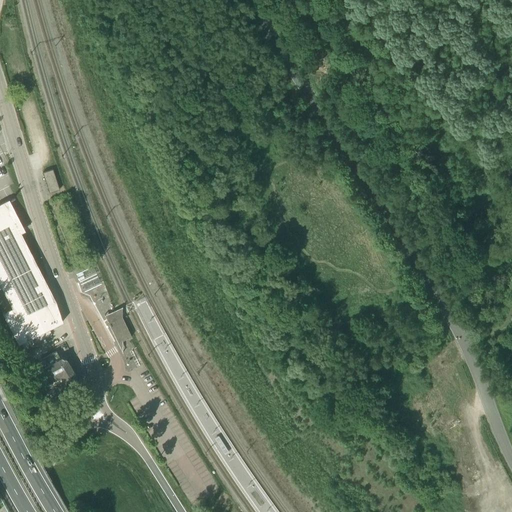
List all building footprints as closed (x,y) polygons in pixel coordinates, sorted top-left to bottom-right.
[(59,189),(53,169),(43,172),(50,192),(59,189)] [(0,283),(13,309),(16,314),(7,319),(6,319),(19,344),(63,322),(63,321),(56,301),(47,283),(21,233),(21,232),(8,208),(0,212),(0,283)] [(123,353),(123,342),(114,323),(123,319),(123,308),(106,316),(123,353)] [(132,338),(123,319),(114,323),(123,342),(132,338)] [(40,401),(48,397),(49,399),(54,397),(79,382),(66,359),(61,358),(61,359),(56,351),(38,361),(30,365),(32,369),(25,373),(40,401)]
